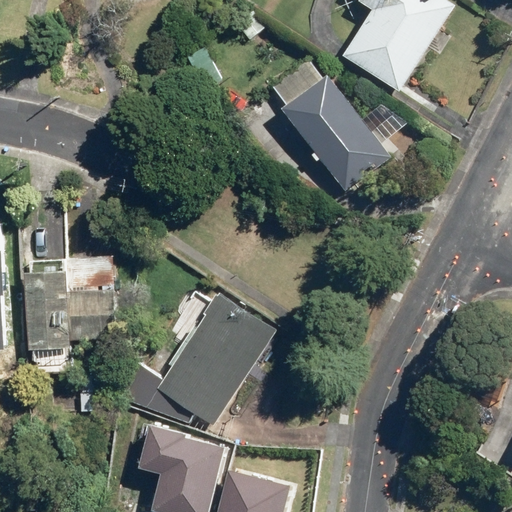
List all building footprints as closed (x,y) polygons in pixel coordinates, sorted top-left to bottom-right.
[(367,0),(365,5),(377,12),(347,59),(404,96),(460,9),(446,0),(367,0)] [(311,62),(273,92),(287,110),(284,112),(349,193),(394,157),(329,76),(325,79),(311,62)] [(31,259),(34,374),(76,373),(76,344),(120,343),(117,257),(31,259)] [(217,428),(282,331),(224,292),(159,389),(217,428)] [(153,511),(205,511),(221,445),(151,428),(142,468),(160,473),(151,511),(153,511)] [(281,511),(288,486),(229,472),(219,511),(281,511)]
